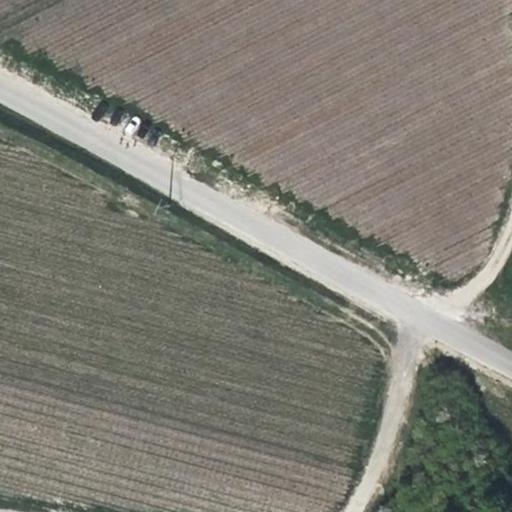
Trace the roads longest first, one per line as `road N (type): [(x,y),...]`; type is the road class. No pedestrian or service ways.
road 1 (unclassified): [(0,93),(511,366)]
road 2 (track): [(353,511),(386,443),(411,316),(472,282),(506,246),(511,223)]
